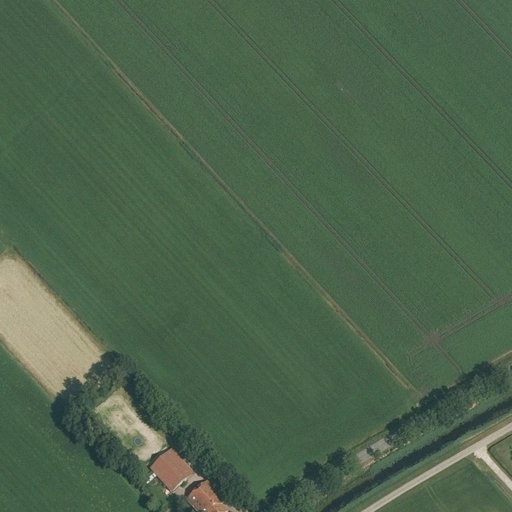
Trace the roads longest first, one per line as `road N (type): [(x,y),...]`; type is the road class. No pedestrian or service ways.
road 1 (tertiary): [(283,511),(511,370)]
road 2 (unclassified): [(365,511),(511,426)]
